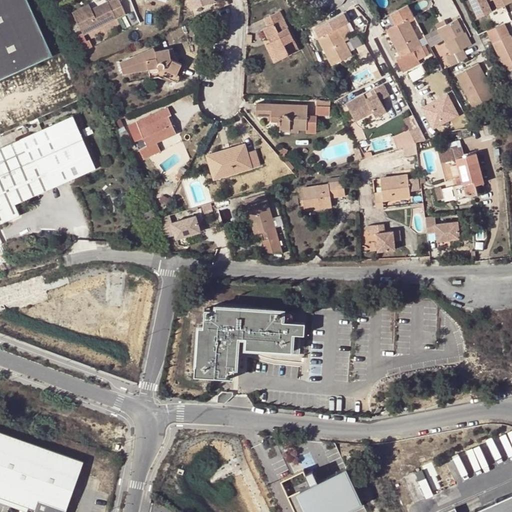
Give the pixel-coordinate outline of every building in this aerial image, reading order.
[(0,0),(0,79),(53,56),(28,0),(0,0)] [(90,4),(73,12),(83,34),(126,14),(119,0),(111,0),(92,9),(90,4)] [(189,0),(192,8),(215,0),(214,0),(189,0)] [(468,0),(477,17),(503,4),(501,0),(468,0)] [(407,4),(410,10),(416,8),(413,1),(407,4)] [(397,45),(394,46),(400,58),(396,60),(401,70),(402,72),(422,63),(415,50),(420,47),(422,52),(420,53),(422,58),(428,55),(423,45),(420,47),(407,20),(414,16),(410,10),(407,4),(390,14),(395,24),(386,30),(390,37),(393,36),(397,45)] [(267,26),(263,28),(267,38),(270,36),(272,41),(269,42),(277,59),(299,49),(281,11),(264,19),(267,26)] [(352,55),(345,41),(338,28),(346,23),(341,14),(324,23),(329,32),(318,38),(332,65),(352,55)] [(464,31),(462,32),(460,33),(457,26),(459,25),(456,19),(436,30),(441,40),(443,39),(451,54),(446,57),(451,66),(467,58),(462,48),(471,44),(464,31)] [(351,33),(346,23),(338,28),(345,41),(349,39),(347,35),(351,33)] [(511,38),(510,34),(508,34),(503,24),(486,30),(507,71),(511,68),(511,38)] [(437,42),(441,40),(436,30),(432,32),(437,42)] [(89,39),(78,44),(82,50),(92,46),(89,39)] [(274,61),(277,59),(269,42),(266,44),(274,61)] [(181,63),(178,62),(172,59),(169,48),(155,50),(154,47),(120,61),(124,72),(157,66),(160,69),(163,68),(177,74),(181,63)] [(169,48),(172,59),(178,62),(173,47),(169,48)] [(394,74),(401,70),(396,60),(389,64),(394,74)] [(492,97),(488,89),(480,73),(482,71),(479,63),(456,75),(473,108),(492,97)] [(446,84),(446,83),(439,71),(431,75),(438,88),(446,84)] [(482,71),(480,73),(488,89),(490,88),(482,71)] [(364,94),(346,103),(355,120),(372,111),(375,117),(386,111),(380,100),(389,96),(383,84),(374,89),(377,94),(367,99),(364,94)] [(307,104),(256,102),(256,116),(272,116),(271,121),(280,121),(280,128),(290,129),(290,132),(299,133),(299,129),(306,129),(306,133),(316,133),(317,116),(307,115),(307,104)] [(329,106),(317,105),(317,114),(329,115),(329,106)] [(168,107),(136,121),(147,145),(147,146),(157,142),(173,134),(169,126),(172,124),(169,116),(171,114),(168,107)] [(0,200),(1,202),(0,201),(0,222),(20,213),(15,202),(95,167),(72,115),(0,146),(0,200)] [(449,134),(460,131),(457,120),(446,123),(449,134)] [(416,141),(426,140),(419,126),(411,130),(416,141)] [(438,146),(440,152),(458,147),(456,141),(438,146)] [(161,151),(157,142),(147,146),(147,145),(139,149),(143,159),(161,151)] [(246,143),(211,154),(218,177),(261,164),(256,149),(248,152),(246,143)] [(403,147),(406,157),(417,154),(416,143),(403,147)] [(357,160),(362,158),(358,146),(352,148),(355,155),(351,157),(353,161),(357,160)] [(456,159),(460,177),(462,184),(457,185),(453,186),(456,199),(478,194),(476,184),(484,182),(476,152),(465,155),(462,146),(458,147),(440,152),(439,153),(442,163),(456,159)] [(285,157),(288,150),(283,148),(280,155),(285,157)] [(213,179),(218,177),(211,154),(206,155),(213,179)] [(382,200),(400,198),(408,197),(409,197),(409,193),(408,180),(407,175),(380,178),(381,193),(371,194),(373,209),(383,207),(382,200)] [(418,179),(408,180),(409,193),(420,191),(418,179)] [(332,206),(331,198),(330,191),(337,190),(338,197),(346,196),(343,180),(329,182),(329,183),(302,188),(305,210),(332,206)] [(438,200),(444,199),(441,187),(434,188),(438,200)] [(254,233),(261,231),(275,228),(267,197),(245,203),(254,233)] [(435,224),(434,216),(425,216),(427,233),(435,232),(436,241),(459,238),(457,222),(435,224)] [(395,248),(394,240),(393,231),(384,232),(383,223),(368,224),(369,233),(376,232),(378,250),(395,248)] [(282,253),(275,228),(261,231),(266,251),(282,253)] [(284,310),(216,306),(216,310),(205,309),(204,327),(199,326),(196,375),(233,378),(234,370),(236,370),(238,342),(246,343),(246,348),(253,349),(257,350),(263,351),(269,352),(275,353),(283,353),(289,353),(298,354),(299,334),(304,334),(305,322),(283,321),(284,310)] [(218,395),(217,402),(225,403),(233,396),(234,392),(223,391),(218,395)] [(0,495),(35,509),(33,511),(65,511),(83,463),(0,433),(0,495)] [(303,468),(280,478),(294,511),(340,511),(362,502),(346,466),(317,479),(310,483),(305,472),(303,468)] [(305,472),(310,483),(317,479),(312,468),(305,472)] [(511,511),(511,492),(469,511),(456,511),(455,508),(445,511),(511,511)]
